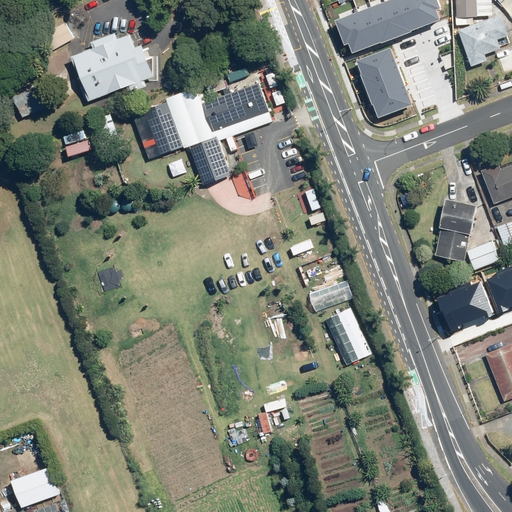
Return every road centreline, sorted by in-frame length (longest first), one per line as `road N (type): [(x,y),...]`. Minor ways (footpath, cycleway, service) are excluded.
road 1 (secondary): [(446,420),(352,170)]
road 2 (secondary): [(352,170),(286,0)]
road 3 (residential): [(352,170),(511,108)]
